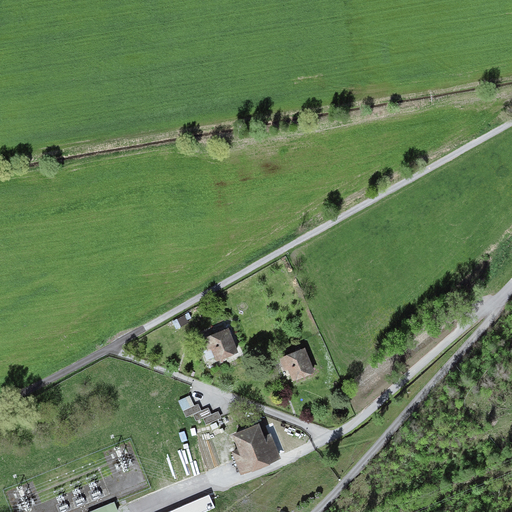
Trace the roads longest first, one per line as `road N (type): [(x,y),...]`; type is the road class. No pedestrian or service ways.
road 1 (track): [(102,348),(331,436),(373,411),(511,279)]
road 2 (track): [(511,118),(102,348)]
road 3 (track): [(511,287),(322,511)]
